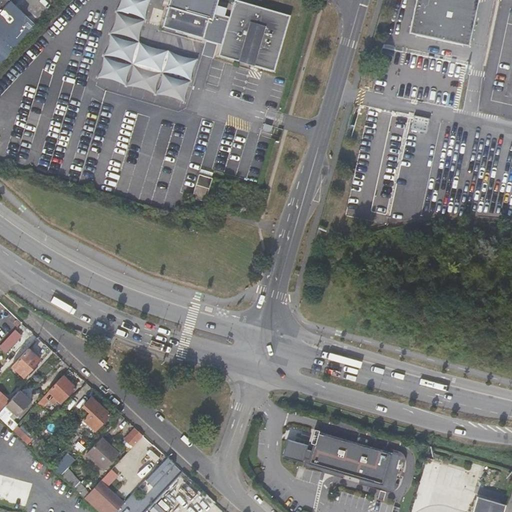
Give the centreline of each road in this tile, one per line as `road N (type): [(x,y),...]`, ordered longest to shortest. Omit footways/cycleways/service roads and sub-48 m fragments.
road 1 (unknown): [(436,113),(408,210),(387,222),(369,220),(363,208),(392,77),(455,88)]
road 2 (residential): [(263,339),(360,0)]
road 3 (primary): [(263,339),(100,287),(0,225)]
road 4 (primary): [(0,257),(113,321),(255,368)]
road 5 (primary): [(255,368),(511,438)]
road 6 (primary): [(511,410),(263,339)]
road 7 (unclassified): [(31,315),(217,476)]
